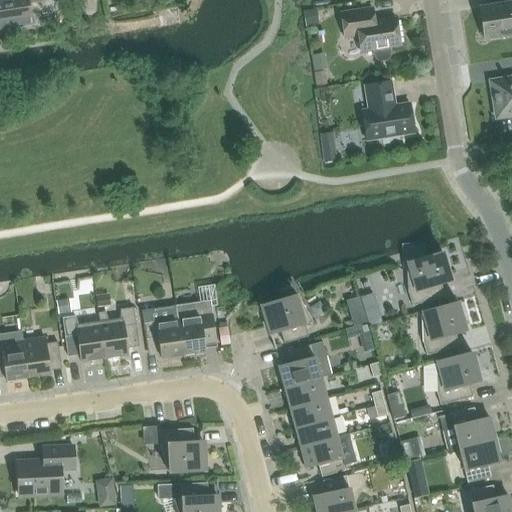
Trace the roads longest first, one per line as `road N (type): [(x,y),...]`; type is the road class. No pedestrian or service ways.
road 1 (residential): [(511,282),(491,218),(455,164),(433,0)]
road 2 (residential): [(0,415),(231,382)]
road 3 (residential): [(263,511),(231,382)]
